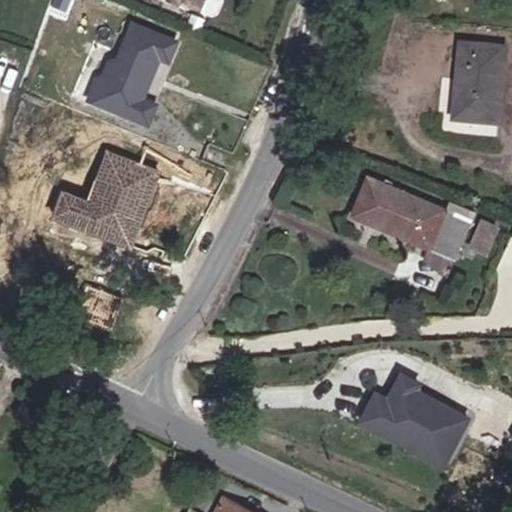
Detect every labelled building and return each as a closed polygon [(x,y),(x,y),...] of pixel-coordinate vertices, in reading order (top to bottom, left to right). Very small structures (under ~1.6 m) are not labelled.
[(165,0),(198,14),(203,0),(165,0)] [(178,46),(135,28),(121,62),(111,66),(105,79),(109,89),(101,108),(149,128),(157,108),(143,103),(150,86),(145,84),(149,76),(154,78),(161,61),(170,65),(178,46)] [(461,40),(463,118),(497,118),(508,119),(506,40),(461,40)] [(101,108),(109,89),(105,79),(99,82),(90,103),(101,108)] [(132,250),(164,171),(107,148),(86,200),(65,192),(54,218),(132,250)] [(351,179),(335,219),(414,246),(411,257),(430,273),(438,252),(444,254),(456,214),(351,179)] [(483,213),(470,243),(490,252),(504,222),(483,213)] [(503,261),(511,263),(511,231),(503,261)] [(425,439),(438,410),(408,396),(413,385),(393,376),(381,401),(368,395),(359,416),(386,429),(390,422),(425,439)] [(438,410),(425,439),(447,450),(463,421),(438,410)] [(390,422),(386,429),(421,446),(425,439),(390,422)] [(226,511),(263,511),(235,496),(226,511)]
